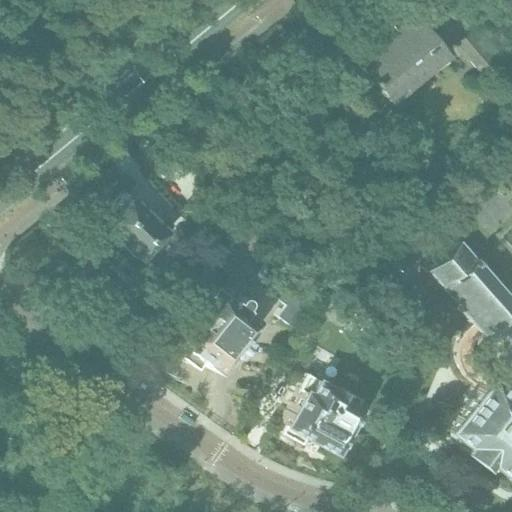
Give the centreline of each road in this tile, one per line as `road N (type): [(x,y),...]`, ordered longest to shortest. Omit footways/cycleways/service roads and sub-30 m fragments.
road 1 (residential): [(348,511),(232,465),(0,290)]
road 2 (residential): [(0,195),(236,0)]
